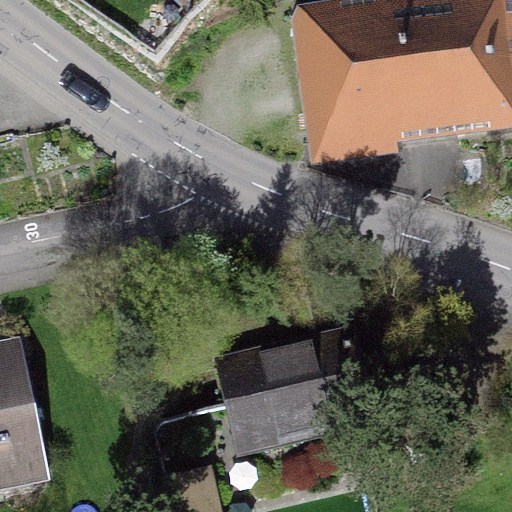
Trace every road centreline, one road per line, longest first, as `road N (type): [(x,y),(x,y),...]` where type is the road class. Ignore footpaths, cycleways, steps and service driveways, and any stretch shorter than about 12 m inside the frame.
road 1 (tertiary): [(217,167),(321,210),(511,269)]
road 2 (tertiary): [(0,19),(217,167)]
road 3 (residential): [(217,167),(170,209),(0,259)]
